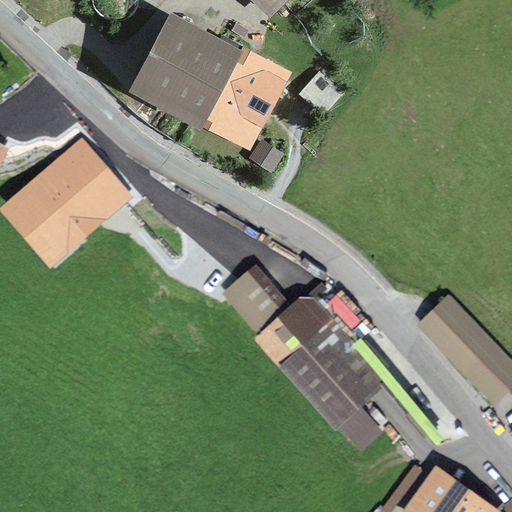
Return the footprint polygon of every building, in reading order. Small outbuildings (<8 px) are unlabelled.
[(261,0),(269,8),(277,0),(261,0)] [(250,136),(279,81),(265,73),(270,64),(240,48),(233,61),(218,52),(210,68),(205,66),(208,60),(167,38),(145,80),(250,136)] [(343,92),(319,70),(301,91),(325,113),(343,92)] [(108,137),(59,81),(19,116),(31,130),(13,146),(49,188),(108,137)] [(267,137),(256,153),(275,165),(286,149),(267,137)] [(511,368),(449,302),(424,326),(493,398),(511,379),(511,368)] [(282,366),(331,423),(382,379),(334,322),(324,330),(301,304),(260,339),(274,356),(272,358),(280,368),(282,366)] [(437,478),(413,511),(486,511),(487,511),(437,478)]
